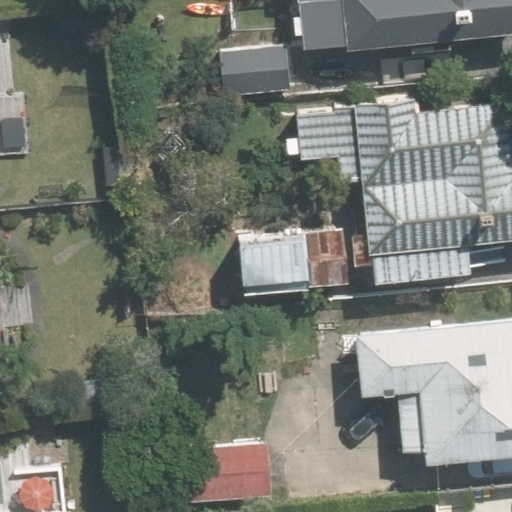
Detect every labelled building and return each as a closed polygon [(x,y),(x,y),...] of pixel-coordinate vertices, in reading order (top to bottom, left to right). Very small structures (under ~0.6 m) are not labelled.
[(511,0),(304,0),(308,38),(511,19),(511,0)] [(0,152),(11,152),(0,31),(0,152)] [(296,35),(224,41),(229,88),(300,81),(296,35)] [(481,228),(511,224),(511,81),(300,101),(305,150),(349,146),(351,169),(374,167),(384,270),(484,261),(481,228)] [(139,136),(107,139),(111,179),(142,177),(139,136)] [(355,275),(349,219),(241,229),(247,285),(355,275)] [(410,448),(511,438),(511,304),(364,318),(370,378),(404,375),(410,448)] [(0,511),(85,511),(83,487),(0,494),(0,511)]
